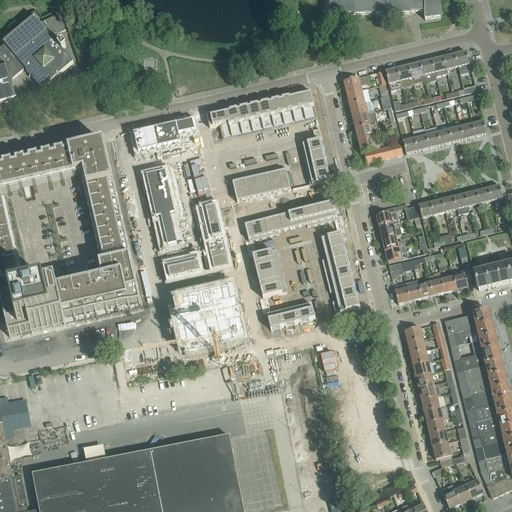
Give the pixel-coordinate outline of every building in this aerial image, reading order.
[(324,0),(324,16),(331,16),(331,17),(410,15),(410,14),(424,13),(424,17),(424,21),(442,19),(437,0),(324,0)] [(12,80),(15,78),(25,69),(42,90),(56,79),(58,81),(61,78),(59,76),(74,64),(62,51),(66,47),(63,43),(59,46),(52,38),(66,32),(59,16),(40,24),(34,17),(3,43),(5,45),(0,49),(0,103),(17,99),(12,80)] [(467,53),(455,56),(458,69),(460,76),(472,73),(470,66),(467,53)] [(458,69),(455,56),(443,59),(446,71),(458,69)] [(443,59),(432,62),(436,78),(447,76),(446,71),(443,59)] [(432,62),(420,65),(425,83),(425,85),(437,82),(436,78),(432,62)] [(420,65),(409,68),(412,80),(413,86),(425,83),(420,65)] [(409,68),(398,70),(401,83),(402,90),(412,87),(413,86),(412,80),(409,68)] [(398,70),(385,73),(389,86),(390,93),(402,90),(401,83),(398,70)] [(386,86),(383,74),(376,76),(379,88),(386,86)] [(371,85),(369,77),(344,84),(347,96),(362,92),(361,88),(371,85)] [(389,98),(386,86),(379,88),(382,99),(389,98)] [(311,92),(300,95),(303,111),(306,110),(314,108),(313,101),(312,98),(311,93),(311,92)] [(365,104),(362,92),(347,96),(349,107),(365,104)] [(290,99),(289,99),(293,113),(303,111),(300,95),(293,96),(293,99),(290,100),(290,99)] [(382,99),(381,100),(384,112),(387,111),(392,110),(390,103),(389,98),(382,99)] [(279,101),(282,116),(293,113),(289,99),(282,100),(283,102),(280,102),(279,101)] [(269,104),(268,104),(272,118),(282,116),(279,101),(272,103),(272,104),(269,105),(269,104)] [(371,102),(365,104),(349,107),(352,119),(368,116),(368,115),(373,114),(371,102)] [(258,106),(261,121),(272,118),(268,104),(261,105),(262,107),(259,107),(258,106)] [(248,108),(247,108),(251,123),(261,121),(258,106),(251,108),(251,109),(248,110),(248,108)] [(237,111),(240,125),(251,123),(247,108),(240,110),(241,111),(238,112),(237,111)] [(314,108),(306,110),(309,122),(317,120),(316,116),(315,112),(314,108)] [(226,112),(230,128),(240,125),(237,111),(230,112),(230,114),(227,114),(226,112)] [(226,112),(207,116),(210,130),(220,128),(229,126),(229,128),(230,128),(226,112)] [(378,125),(375,114),(375,113),(373,114),(368,115),(368,116),(352,119),(355,131),(378,125)] [(176,123),(175,123),(176,126),(181,145),(190,143),(188,135),(198,133),(194,119),(176,123)] [(487,135),(484,123),(472,126),(475,138),(487,135)] [(460,124),(448,127),(449,132),(452,144),(464,141),(461,129),(460,124)] [(381,138),(378,125),(355,131),(358,143),(377,138),(377,139),(381,138)] [(166,128),(171,153),(182,150),(181,145),(176,126),(171,127),(172,129),(167,131),(166,128)] [(475,138),(472,126),(461,129),(464,141),(475,138)] [(156,131),(155,131),(161,155),(171,153),(166,128),(161,130),(161,132),(156,133),(156,131)] [(145,133),(144,133),(149,153),(159,150),(155,131),(150,132),(150,134),(145,135),(145,133)] [(429,150),(426,137),(424,131),(413,134),(415,140),(418,153),(429,150)] [(441,147),(438,135),(437,131),(431,132),(432,136),(426,137),(429,150),(441,147)] [(452,144),(449,132),(438,135),(441,147),(452,144)] [(135,136),(134,136),(138,155),(149,153),(144,133),(140,134),(140,137),(135,138),(135,136)] [(380,150),(377,139),(377,138),(358,143),(361,155),(364,154),(370,153),(376,151),(380,150)] [(418,153),(415,140),(403,143),(406,156),(418,153)] [(0,284),(0,286),(0,294),(0,295),(0,294),(0,296),(5,295),(7,301),(1,303),(2,304),(5,314),(4,314),(4,315),(5,315),(7,325),(6,325),(7,327),(8,326),(10,336),(9,336),(9,338),(10,338),(11,338),(11,337),(20,335),(21,336),(22,335),(31,333),(33,333),(33,332),(42,330),(42,331),(44,330),(53,328),(55,328),(64,326),(65,326),(65,325),(66,325),(64,319),(73,316),(74,319),(75,318),(75,316),(84,314),(85,316),(86,316),(86,314),(95,312),(95,314),(97,313),(96,311),(106,309),(106,311),(108,311),(107,309),(117,307),(117,309),(118,308),(118,306),(127,304),(128,306),(129,306),(129,304),(138,302),(139,304),(140,304),(133,272),(130,259),(130,258),(126,259),(108,183),(113,182),(110,172),(105,173),(104,168),(109,167),(103,142),(94,144),(95,147),(91,148),(90,145),(81,147),(82,150),(78,151),(77,148),(70,150),(69,147),(68,148),(68,150),(42,156),(31,159),(26,160),(18,162),(12,163),(11,161),(10,161),(11,163),(3,165),(4,168),(0,168),(0,284)] [(315,143),(301,147),(303,157),(324,152),(323,146),(322,146),(321,143),(322,143),(322,142),(315,143)] [(403,156),(400,145),(394,146),(397,158),(403,156)] [(397,158),(394,146),(388,148),(391,159),(397,158)] [(391,159),(388,148),(382,150),(385,161),(391,159)] [(382,150),(380,150),(376,151),(379,162),(385,161),(382,150)] [(379,162),(376,151),(370,153),(372,164),(379,162)] [(324,152),(303,157),(305,167),(327,162),(325,156),(324,156),(323,153),(324,153),(324,152)] [(372,164),(370,153),(364,154),(366,165),(372,164)] [(327,162),(305,167),(308,177),(329,172),(328,166),(327,166),(326,166),(325,163),(327,163),(327,162)] [(286,170),(275,172),(280,194),(291,192),(286,171),(286,170)] [(171,172),(144,178),(146,189),(173,183),(171,172)] [(265,174),(264,174),(269,197),(270,197),(270,198),(271,197),(271,196),(280,194),(275,172),(274,172),(275,175),(265,177),(265,174)] [(329,172),(308,177),(310,187),(331,183),(330,176),(328,176),(328,173),(329,173),(329,172)] [(264,174),(254,177),(259,199),(259,200),(261,200),(261,199),(269,197),(264,174)] [(254,177),(243,179),(248,201),(249,201),(249,202),(250,202),(250,201),(259,199),(254,177)] [(232,182),(237,203),(237,204),(248,201),(243,179),(232,182)] [(173,183),(146,189),(146,190),(149,189),(151,199),(176,194),(173,183)] [(503,200),(500,187),(488,190),(491,203),(503,200)] [(491,203),(488,190),(477,193),(480,206),(491,203)] [(480,206),(477,193),(465,196),(468,208),(480,206)] [(176,194),(151,199),(154,210),(178,204),(173,205),(171,195),(176,194)] [(468,208),(465,196),(454,199),(457,211),(459,217),(470,214),(468,208)] [(457,211),(454,199),(442,202),(445,214),(457,211)] [(445,214),(442,202),(431,204),(434,217),(445,214)] [(178,204),(154,210),(156,220),(180,215),(178,204)] [(434,217),(431,204),(419,207),(422,220),(434,217)] [(325,207),(318,208),(323,226),(339,222),(338,219),(337,212),(335,213),(333,205),(332,205),(332,207),(325,209),(325,207)] [(215,208),(198,212),(202,227),(219,223),(219,222),(217,223),(215,215),(217,215),(216,209),(215,208)] [(305,211),(304,211),(308,229),(323,226),(318,208),(317,209),(317,208),(316,208),(316,209),(305,212),(305,211)] [(419,220),(416,208),(405,211),(408,223),(414,221),(415,221),(419,220)] [(304,212),(289,216),(293,230),(307,227),(307,229),(308,229),(304,211),(303,211),(304,212)] [(399,225),(397,213),(377,218),(380,230),(399,225)] [(180,215),(156,220),(160,235),(177,231),(174,217),(180,215)] [(275,218),(274,218),(279,236),(279,234),(293,230),(289,216),(288,216),(288,215),(287,215),(287,216),(276,219),(275,218)] [(274,219),(260,223),(264,240),(279,236),(274,218),(274,219)] [(219,223),(202,227),(202,228),(204,227),(207,241),(223,238),(223,237),(222,237),(219,226),(220,225),(220,224),(219,224),(219,223)] [(247,226),(245,227),(249,244),(264,240),(260,223),(254,224),(254,226),(247,228),(247,226)] [(402,237),(399,225),(380,230),(383,242),(396,238),(402,237)] [(177,231),(160,235),(163,250),(180,246),(177,231)] [(341,236),(322,240),(324,251),(345,246),(343,240),(342,240),(341,237),(343,236),(342,235),(341,236)] [(441,243),(440,243),(441,247),(452,244),(450,236),(440,239),(441,243)] [(223,238),(207,241),(211,256),(208,256),(226,253),(222,238),(223,238)] [(397,244),(396,238),(383,242),(385,253),(405,248),(403,242),(397,244)] [(428,255),(425,244),(420,245),(419,245),(420,251),(422,250),(424,256),(428,255)] [(327,261),(322,263),(348,257),(346,250),(345,250),(344,247),(345,247),(345,246),(324,251),(327,261)] [(408,261),(405,248),(385,253),(388,265),(408,261)] [(277,252),(253,257),(255,268),(279,263),(277,252)] [(226,253),(208,256),(212,272),(229,268),(229,266),(227,267),(225,259),(227,259),(226,253)] [(348,257),(322,263),(325,274),(350,267),(349,261),(347,261),(346,258),(348,257)] [(182,260),(181,260),(185,278),(186,277),(186,276),(193,274),(194,276),(200,274),(197,259),(182,263),(182,260)] [(473,282),(467,259),(461,260),(464,271),(452,274),(453,278),(456,292),(468,289),(467,284),(473,282)] [(181,260),(166,264),(170,281),(172,281),(171,279),(178,277),(179,279),(185,278),(181,260)] [(412,262),(400,265),(403,274),(414,271),(413,267),(412,262)] [(279,263),(255,268),(258,279),(282,273),(279,263)] [(511,282),(511,264),(496,268),(501,286),(511,282)] [(403,274),(400,265),(389,268),(392,279),(404,276),(403,274)] [(350,267),(325,274),(327,284),(353,278),(351,271),(350,271),(349,268),(350,268),(350,267)] [(501,286),(496,268),(474,274),(478,292),(501,286)] [(282,273),(258,279),(261,289),(284,283),(282,273)] [(441,281),(442,281),(440,276),(429,279),(430,284),(433,298),(445,295),(441,281)] [(353,278),(327,284),(330,294),(355,288),(354,282),(354,281),(352,282),(352,279),(353,278)] [(456,292),(453,278),(442,281),(441,281),(445,295),(456,292)] [(284,283),(261,289),(263,300),(287,295),(284,283)] [(418,287),(417,283),(405,286),(410,304),(421,301),(418,287)] [(433,298),(430,284),(418,287),(421,301),(433,298)] [(410,304),(405,286),(394,289),(395,293),(398,306),(410,304)] [(180,317),(174,319),(175,320),(176,320),(176,321),(181,320),(183,329),(177,330),(181,349),(189,348),(189,347),(199,345),(200,350),(212,347),(211,342),(220,340),(222,345),(234,343),(233,337),(244,334),(234,288),(182,300),(184,308),(179,310),(180,317)] [(355,288),(330,294),(330,295),(335,294),(337,303),(333,304),(333,305),(358,299),(356,292),(355,292),(354,289),(356,289),(355,288)] [(358,299),(333,305),(336,317),(340,316),(350,314),(350,312),(361,310),(359,303),(359,302),(358,303),(357,300),(358,299)] [(297,307),(296,308),(301,326),(311,324),(310,322),(315,321),(315,322),(316,322),(312,306),(298,310),(297,307)] [(296,308),(282,311),(286,330),(296,327),(296,326),(300,325),(300,326),(301,326),(296,308)] [(282,311),(267,315),(271,333),(281,331),(281,330),(286,329),(286,330),(282,311)] [(492,326),(489,312),(445,323),(448,337),(464,333),(478,329),(479,330),(492,326)] [(442,337),(439,325),(433,326),(436,338),(442,337)] [(495,339),(492,326),(479,330),(482,342),(495,339)] [(423,341),(420,330),(405,333),(408,345),(423,341)] [(467,345),(464,333),(448,337),(451,349),(458,348),(458,347),(467,345)] [(499,351),(495,339),(482,342),(471,345),(474,357),(499,351)] [(426,353),(423,341),(408,345),(410,356),(426,353)] [(461,360),(458,348),(451,349),(454,362),(461,360)] [(426,353),(410,356),(413,368),(429,364),(433,363),(430,351),(426,353)] [(474,357),(461,360),(464,373),(478,370),(502,364),(499,351),(474,357)] [(464,373),(461,360),(454,362),(457,375),(464,373)] [(432,376),(429,364),(413,368),(416,380),(432,376)] [(460,387),(505,376),(502,364),(478,370),(464,373),(457,375),(460,387)] [(435,387),(432,376),(416,380),(419,391),(435,387)] [(508,389),(505,376),(460,387),(463,400),(508,389)] [(435,387),(419,391),(422,403),(438,399),(441,398),(438,386),(435,387)] [(511,402),(508,389),(463,400),(466,413),(473,411),(511,402)] [(440,410),(438,399),(422,403),(424,414),(440,410)] [(511,405),(511,402),(473,411),(476,423),(511,414),(511,405)] [(446,408),(440,410),(424,414),(427,425),(443,421),(443,422),(449,420),(446,408)] [(472,438),(511,428),(511,414),(476,423),(469,425),(472,438)] [(446,433),(443,422),(443,421),(427,425),(430,437),(446,433)] [(475,451),(511,441),(511,428),(472,438),(475,451)] [(465,433),(464,429),(457,430),(460,441),(467,440),(465,433)] [(448,444),(446,433),(430,437),(433,448),(448,444)] [(470,454),(467,440),(460,441),(464,456),(470,454)] [(511,455),(511,441),(475,451),(478,463),(511,455)] [(452,458),(448,444),(433,448),(436,462),(452,458)] [(511,468),(511,455),(478,463),(481,475),(482,476),(511,468)] [(466,463),(464,458),(451,461),(453,467),(466,463)] [(453,467),(451,461),(440,464),(442,469),(442,470),(445,470),(444,469),(453,467)] [(511,468),(482,476),(488,489),(494,486),(500,483),(506,481),(507,482),(511,479),(511,468)] [(447,474),(445,470),(442,470),(442,469),(432,474),(435,479),(447,474)] [(0,511),(43,511),(40,484),(41,479),(0,485),(0,511)] [(248,511),(244,479),(164,492),(167,511),(248,511)] [(469,480),(463,482),(466,488),(472,501),(484,496),(478,482),(471,485),(469,480)] [(511,492),(507,482),(506,481),(500,483),(505,495),(511,492)] [(505,495),(500,483),(494,486),(500,498),(505,495)] [(500,498),(494,486),(488,489),(493,501),(500,498)] [(418,493),(415,487),(404,492),(406,497),(406,499),(418,493)] [(452,487),(441,492),(450,511),(461,506),(455,493),(452,487)] [(472,501),(466,488),(455,493),(461,506),(472,501)]
